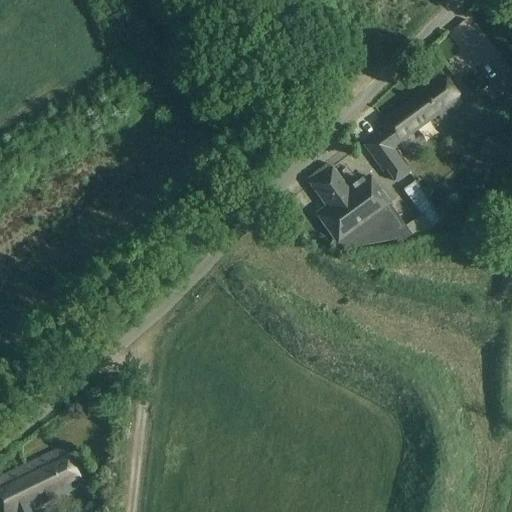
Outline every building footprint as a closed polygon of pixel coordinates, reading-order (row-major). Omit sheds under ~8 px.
[(511,20),(500,30),(511,45),(511,20)] [(463,103),(440,72),(424,84),(427,89),(378,125),(383,132),(365,146),(384,171),(387,169),(397,182),(409,172),(393,150),(397,148),(396,146),(437,115),(441,120),(463,103)] [(511,72),(493,87),(511,111),(511,110),(511,72)] [(511,159),(511,134),(503,132),(500,141),(485,136),(479,155),(502,163),(502,160),(511,163),(511,159)] [(349,192),(332,169),(311,185),(328,208),(318,215),(343,249),(396,239),(399,244),(412,234),(381,193),(369,177),(349,192)] [(423,215),(409,223),(417,236),(443,219),(418,180),(405,188),(423,215)] [(27,511),(81,486),(63,448),(0,477),(0,506),(2,511),(27,511)]
